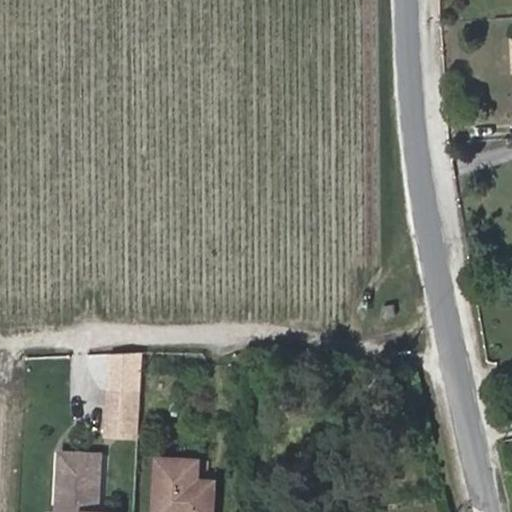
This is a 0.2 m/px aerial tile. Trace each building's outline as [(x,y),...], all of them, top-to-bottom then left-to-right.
[(396,304),(385,306),(387,318),(398,315),(396,304)] [(138,429),(141,385),(111,384),(108,427),(138,429)] [(119,445),(64,442),(61,505),(61,506),(65,506),(64,511),(99,511),(100,508),(115,509),(116,507),(119,445)] [(160,458),(157,511),(214,511),(215,497),(199,496),(200,481),(201,460),(160,458)] [(199,496),(215,497),(216,482),(200,481),(199,496)]
